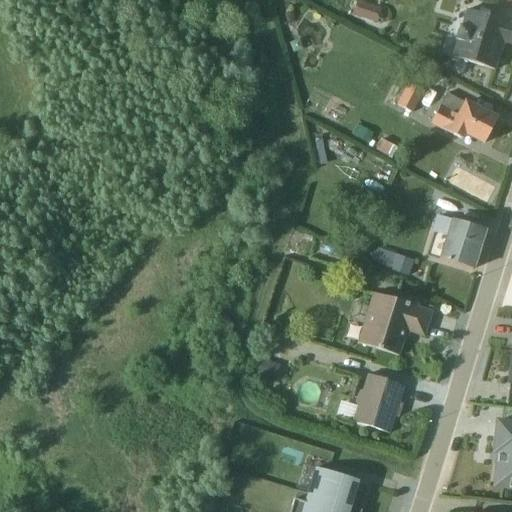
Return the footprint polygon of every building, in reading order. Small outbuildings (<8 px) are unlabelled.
[(374,9),(351,0),(349,0),(342,18),(366,28),(374,9)] [(454,44),(449,60),(491,73),(500,45),(510,48),(511,41),(511,28),(463,13),(458,29),(456,28),(451,43),(454,44)] [(421,93),(406,86),(394,107),(410,116),(421,93)] [(444,97),(429,127),(461,144),(463,139),(480,148),(495,120),(462,103),(461,105),(444,97)] [(394,150),(379,142),(374,152),(389,161),(394,150)] [(482,233),(434,218),(429,234),(443,239),(436,262),(470,272),(482,233)] [(393,256),(387,272),(405,278),(411,262),(393,256)] [(364,268),(346,263),(343,275),(360,281),(364,268)] [(370,296),(355,346),(396,359),(401,343),(404,344),(406,335),(422,340),(430,314),(415,310),(416,306),(384,296),(382,300),(370,296)] [(511,357),(507,357),(503,387),(511,388),(511,357)] [(272,384),(278,367),(256,360),(250,377),(272,384)] [(333,419),(387,436),(392,419),(396,420),(400,407),(396,405),(402,389),(365,377),(360,393),(357,394),(352,404),(355,407),(355,409),(338,404),(333,419)] [(511,423),(493,421),(489,457),(492,458),(490,491),(511,493),(511,423)] [(346,511),(355,484),(311,470),(300,504),(291,502),(287,511),(346,511)]
